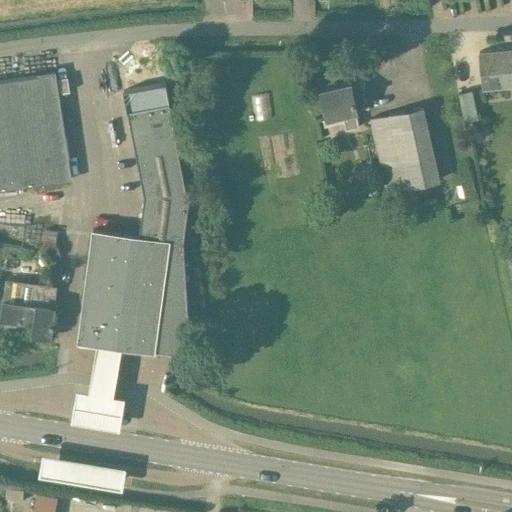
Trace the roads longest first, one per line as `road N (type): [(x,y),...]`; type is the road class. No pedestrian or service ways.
road 1 (tertiary): [(0,425),(430,497)]
road 2 (residential): [(197,27),(511,22)]
road 3 (residential): [(0,48),(197,27)]
